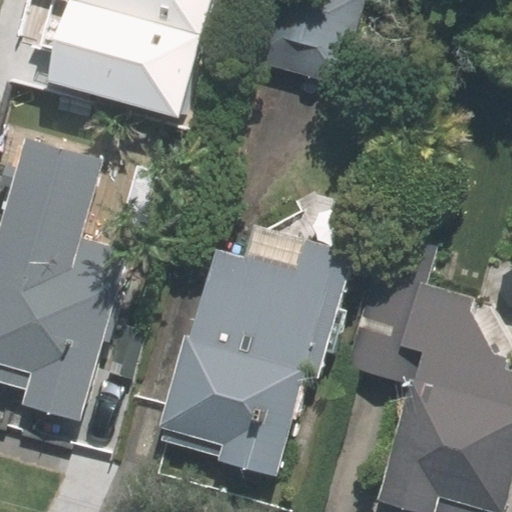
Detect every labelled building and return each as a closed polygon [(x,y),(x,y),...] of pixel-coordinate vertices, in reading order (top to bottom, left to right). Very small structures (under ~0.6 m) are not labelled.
[(231,0),(146,0),(133,49),(212,71),(231,0)] [(366,0),(272,0),(256,57),(342,81),(366,0)] [(115,163),(39,141),(0,278),(0,380),(40,392),(36,404),(89,419),(136,253),(93,241),(115,163)] [(329,381),(364,256),(264,227),(255,260),(228,252),(202,343),(197,342),(171,440),(233,458),(232,462),(289,477),(317,378),(329,381)] [(412,391),(377,511),(436,511),(438,507),(452,511),(501,511),(511,478),(511,383),(505,381),(508,371),(492,366),(469,320),(471,310),(424,297),(436,257),(385,243),(348,374),(412,391)]
